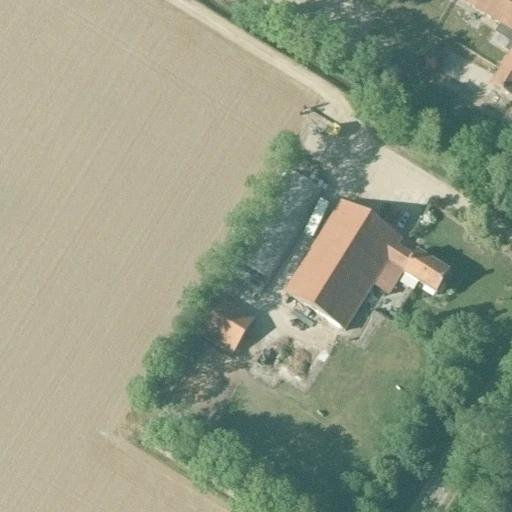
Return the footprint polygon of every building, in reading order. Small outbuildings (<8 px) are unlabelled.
[(511,0),(454,0),(498,27),(511,35),(511,59),(491,92),(511,105),(511,0)] [(259,303),(314,195),(294,185),(278,217),(283,219),(245,295),(259,303)] [(436,298),(449,277),(415,257),(413,260),(396,249),(400,244),(340,206),(283,297),(344,335),(387,264),(404,275),(402,278),(436,298)] [(230,360),(253,324),(210,297),(188,333),(230,360)] [(276,341),(260,375),(297,392),(313,359),(276,341)]
